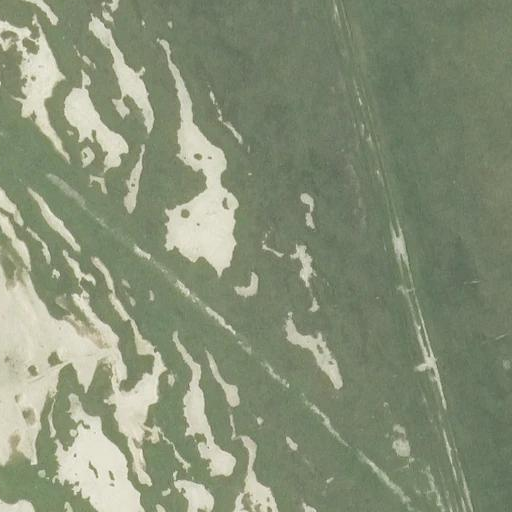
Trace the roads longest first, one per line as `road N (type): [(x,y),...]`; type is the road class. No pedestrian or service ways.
road 1 (track): [(466,511),(339,0)]
road 2 (track): [(413,511),(26,156)]
